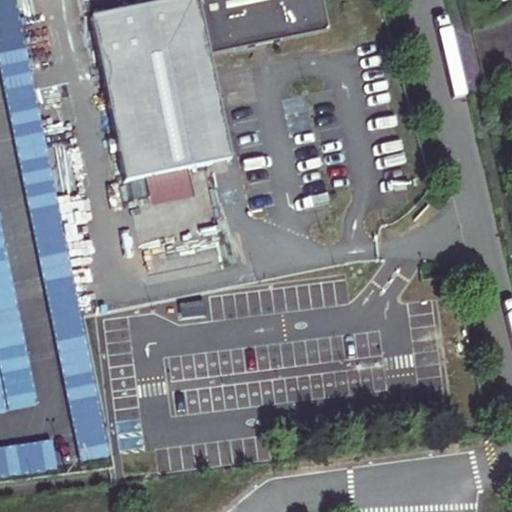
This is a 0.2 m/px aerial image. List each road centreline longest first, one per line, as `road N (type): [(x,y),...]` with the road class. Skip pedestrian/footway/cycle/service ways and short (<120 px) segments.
road 1 (unclassified): [(511,374),(416,0)]
road 2 (unknown): [(54,316),(0,110)]
road 3 (unknown): [(405,472),(321,482),(262,511)]
